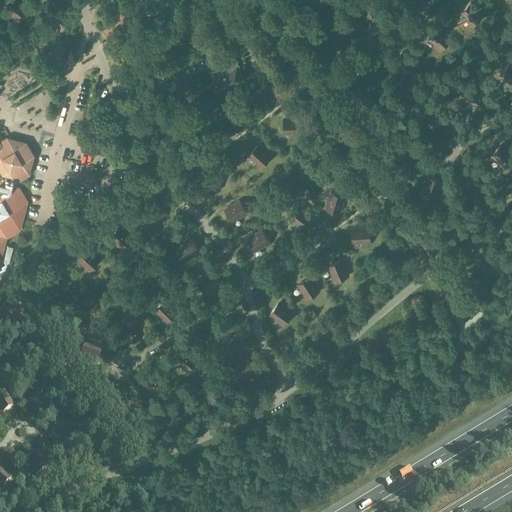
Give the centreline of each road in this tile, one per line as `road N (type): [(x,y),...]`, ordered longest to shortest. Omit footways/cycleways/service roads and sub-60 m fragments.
road 1 (unclassified): [(79,0),(129,130),(155,175),(236,264),(260,338),(290,390)]
road 2 (unclassified): [(40,511),(290,390)]
road 3 (unclassified): [(290,390),(438,269),(511,223)]
road 4 (motorway): [(511,413),(348,511)]
